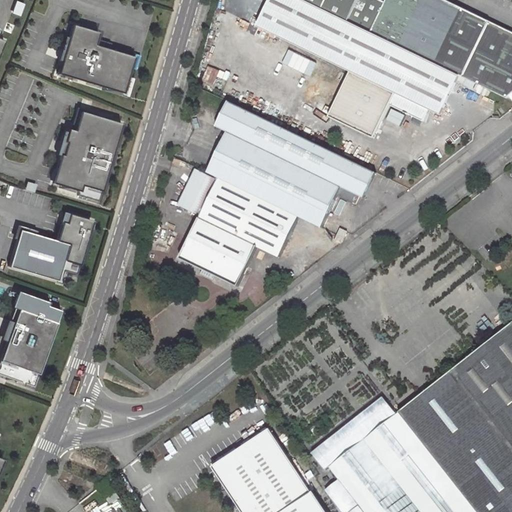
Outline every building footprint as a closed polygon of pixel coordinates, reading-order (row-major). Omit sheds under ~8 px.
[(391,106),(425,122),(431,111),(442,116),(461,76),(372,33),(350,23),(323,10),(302,0),(270,0),(258,27),(349,71),(397,94),(391,106)] [(302,0),(323,10),(328,0),(302,0)] [(350,23),(361,0),(328,0),(323,10),(350,23)] [(388,1),(385,0),(361,0),(350,23),(372,33),(388,1)] [(372,33),(461,76),(488,20),(447,0),(388,0),(388,1),(372,33)] [(511,31),(488,20),(461,76),(508,99),(511,95),(511,31)] [(97,33),(72,26),(57,75),(122,94),(133,57),(93,45),(97,33)] [(376,137),(391,106),(397,94),(349,71),(329,114),(376,137)] [(216,127),(228,133),(340,188),(355,196),(363,199),(376,174),(228,102),(216,127)] [(59,155),(50,183),(98,198),(120,125),(80,112),(74,132),(67,130),(63,141),(66,142),(61,156),(59,155)] [(220,179),(300,217),(322,228),(336,198),(340,188),(228,133),(208,174),(220,179)] [(214,183),(199,176),(184,210),(199,217),(214,183)] [(199,222),(256,249),(279,260),(300,217),(220,179),(199,222)] [(34,185),(25,182),(23,188),(32,191),(34,185)] [(340,188),(336,198),(351,205),(355,196),(340,188)] [(56,224),(51,241),(63,245),(58,261),(74,266),(87,222),(64,215),(61,225),(56,224)] [(236,288),(256,249),(199,222),(180,261),(236,288)] [(346,232),(340,229),(337,235),(343,239),(346,232)] [(63,245),(51,241),(15,230),(3,267),(51,281),(58,261),(63,245)] [(337,235),(334,241),(340,244),(343,239),(337,235)] [(60,309),(18,294),(10,319),(13,320),(0,356),(0,374),(33,386),(60,309)] [(511,511),(511,324),(331,467),(366,511),(511,511)] [(243,511),(286,511),(315,494),(271,429),(225,459),(232,470),(220,478),(243,511)] [(213,467),(220,478),(232,470),(225,459),(213,467)] [(110,503),(119,497),(115,492),(106,498),(110,503)] [(326,511),(315,494),(286,511),(326,511)]
